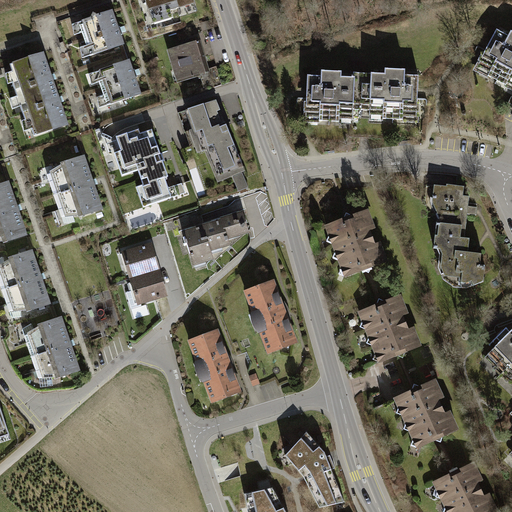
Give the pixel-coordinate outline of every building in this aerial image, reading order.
[(194,4),(192,0),(145,0),(151,17),(170,11),(194,4)] [(170,11),(151,17),(153,24),(172,18),(170,11)] [(118,28),(112,12),(79,23),(82,33),(87,47),(90,56),(123,45),(120,35),(123,34),(120,27),(118,28)] [(201,24),(203,31),(211,28),(209,21),(201,24)] [(82,33),(79,23),(72,26),(75,35),(82,33)] [(511,32),(509,37),(497,30),(480,62),(477,67),(490,74),(488,76),(506,85),(507,83),(511,85),(511,32)] [(204,62),(198,42),(169,51),(175,69),(178,68),(181,79),(200,74),(209,71),(206,61),(204,62)] [(90,56),(87,47),(80,49),(83,58),(90,56)] [(57,95),(43,54),(10,65),(12,72),(15,81),(12,82),(12,83),(17,97),(21,107),(21,108),(57,95)] [(132,70),(129,61),(96,72),(96,73),(99,82),(104,96),(107,105),(140,94),(135,78),(137,77),(135,70),(132,70)] [(477,67),(480,62),(478,62),(473,70),(487,78),(488,76),(490,74),(477,67)] [(178,68),(175,69),(173,70),(177,83),(200,76),(200,74),(181,79),(178,68)] [(385,75),(363,74),(362,110),(370,110),(369,116),(383,116),(383,119),(403,120),(403,117),(417,118),(417,112),(419,76),(405,76),(405,70),(385,70),(385,75)] [(362,110),(363,74),(354,73),(353,78),(341,77),(342,72),(321,71),(321,76),(308,76),(306,112),(306,118),(319,118),(319,121),(320,121),(339,122),(340,119),(352,120),(352,115),(354,115),(354,110),(362,110)] [(15,81),(12,72),(6,75),(8,84),(12,83),(12,82),(15,81)] [(99,82),(96,73),(90,75),(92,85),(99,82)] [(67,124),(57,95),(21,108),(25,121),(29,120),(32,129),(34,136),(67,124)] [(99,108),(107,105),(104,96),(98,98),(99,108)] [(21,107),(17,97),(11,99),(13,109),(21,107)] [(219,128),(211,102),(188,110),(202,152),(204,151),(207,150),(218,177),(243,167),(226,125),(219,128)] [(202,152),(188,110),(185,111),(192,130),(190,130),(197,153),(202,152)] [(320,123),(320,121),(319,121),(319,118),(306,118),(306,112),(304,112),(303,122),(320,123)] [(403,120),(403,122),(419,123),(419,112),(417,112),(417,118),(403,117),(403,120)] [(29,120),(25,121),(22,122),(24,131),(32,129),(29,120)] [(140,134),(139,130),(117,137),(121,151),(115,154),(116,156),(115,156),(119,165),(120,168),(136,163),(138,170),(144,186),(137,188),(138,190),(140,197),(141,199),(156,194),(158,202),(171,198),(168,188),(165,178),(168,177),(162,161),(161,162),(159,155),(160,154),(152,130),(140,134)] [(245,171),(243,167),(218,177),(207,150),(204,151),(217,183),(245,171)] [(102,209),(84,157),(63,164),(63,165),(47,175),(62,217),(80,215),(81,216),(102,209)] [(136,163),(120,168),(123,176),(138,170),(136,163)] [(248,187),(243,173),(233,177),(238,191),(248,187)] [(5,242),(26,234),(8,182),(0,185),(0,241),(5,241),(5,242)] [(182,184),(168,188),(171,198),(186,193),(182,184)] [(446,187),(434,186),(433,197),(433,198),(435,198),(435,202),(442,219),(442,223),(437,223),(435,235),(452,237),(453,228),(466,229),(467,214),(470,214),(470,207),(468,206),(469,197),(463,196),(464,187),(446,185),(446,187)] [(156,194),(141,199),(144,207),(158,202),(156,194)] [(433,198),(433,197),(430,197),(430,203),(437,219),(437,223),(442,223),(442,219),(435,202),(435,198),(433,198)] [(342,220),(327,226),(330,234),(327,241),(333,244),(336,251),(333,257),(339,260),(342,267),(339,274),(345,276),(361,270),(360,266),(362,266),(371,262),(373,266),(386,261),(379,244),(373,246),(367,230),(373,228),(367,211),(354,216),(355,220),(346,223),(344,224),(342,220)] [(229,242),(228,238),(234,236),(245,226),(247,226),(243,213),(221,220),(221,221),(204,227),(211,249),(222,246),(227,242),(229,242)] [(343,220),(342,220),(344,224),(346,223),(355,220),(354,216),(353,216),(346,213),(343,220)] [(204,227),(184,233),(194,264),(205,260),(211,255),(212,256),(213,256),(211,249),(204,227)] [(483,281),(485,266),(480,265),(481,254),(468,253),(469,239),(464,238),(466,229),(453,228),(452,237),(435,235),(434,248),(437,249),(442,247),(445,254),(444,266),(446,272),(441,274),(443,279),(454,287),(461,288),(462,283),(465,283),(473,280),(475,285),(483,281)] [(151,245),(125,253),(127,261),(126,261),(130,275),(131,274),(133,278),(159,270),(151,245)] [(445,254),(442,247),(437,249),(440,255),(438,268),(441,274),(446,272),(444,266),(445,254)] [(28,310),(50,303),(32,251),(11,258),(11,260),(0,266),(0,282),(10,311),(28,309),(28,310)] [(360,266),(361,270),(362,270),(369,272),(372,266),(373,266),(371,262),(362,266),(360,266)] [(159,270),(133,278),(134,281),(132,282),(135,290),(127,293),(132,309),(141,306),(140,303),(166,295),(159,270)] [(462,283),(461,288),(467,288),(475,285),(473,280),(465,283),(462,283)] [(296,342),(273,281),(246,292),(253,312),(254,313),(254,312),(261,331),(261,332),(269,352),(296,342)] [(375,306),(360,312),(363,321),(360,327),(367,330),(369,337),(367,343),(374,347),(376,353),(373,360),(379,362),(395,356),(394,352),(396,351),(405,347),(407,351),(420,346),(413,329),(407,331),(400,316),(406,313),(400,296),(387,301),(388,305),(379,309),(377,310),(375,306)] [(376,306),(375,306),(377,310),(379,309),(388,305),(387,301),(386,302),(379,299),(376,306)] [(254,313),(253,312),(251,313),(251,316),(251,318),(252,321),(253,324),(254,326),(255,329),(257,331),(258,333),(261,332),(261,331),(254,312),(254,313)] [(58,377),(79,370),(61,318),(40,325),(40,326),(24,335),(39,378),(58,376),(58,377)] [(511,329),(510,332),(506,328),(489,345),(493,349),(488,354),(497,364),(494,367),(493,368),(507,382),(508,381),(511,378),(511,329)] [(240,391),(217,330),(189,341),(197,361),(197,362),(198,362),(205,380),(204,381),(205,381),(212,402),(240,391)] [(394,352),(395,356),(396,355),(403,358),(406,352),(407,351),(405,347),(396,351),(394,352)] [(497,364),(488,354),(484,357),(494,367),(497,364)] [(202,382),(205,381),(204,381),(205,380),(198,362),(197,362),(197,361),(195,362),(195,365),(195,368),(196,371),(196,374),(198,376),(199,378),(201,380),(202,382)] [(260,386),(256,374),(250,377),(254,388),(260,386)] [(411,392),(396,399),(399,406),(397,413),(404,416),(406,422),(404,429),(411,432),(414,438),(411,445),(417,448),(433,440),(431,436),(434,436),(443,432),(444,435),(457,429),(450,412),(444,415),(437,400),(443,397),(435,381),(422,387),(424,390),(415,394),(413,395),(411,392)] [(412,391),(411,392),(413,395),(415,394),(424,390),(422,387),(421,387),(414,384),(412,391)] [(0,434),(0,442),(11,439),(3,417),(0,418),(6,433),(0,434)] [(325,452),(307,431),(285,455),(303,476),(320,507),(345,502),(325,452)] [(431,436),(433,440),(434,440),(441,442),(443,435),(444,435),(443,432),(434,436),(431,436)] [(449,475),(435,482),(438,490),(436,497),(443,499),(446,505),(443,511),(495,511),(497,511),(489,495),(483,498),(476,483),(481,480),(473,463),(460,469),(462,473),(453,478),(451,479),(449,475)] [(450,474),(449,475),(451,479),(453,478),(462,473),(460,469),(459,470),(452,467),(450,474)] [(286,511),(273,487),(245,494),(248,511),(286,511)]
